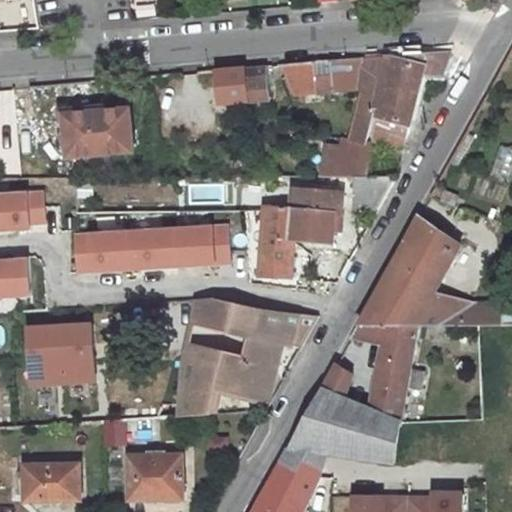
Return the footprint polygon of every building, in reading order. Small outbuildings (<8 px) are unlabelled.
[(314,63),(284,66),(296,96),(357,91),(366,93),(354,142),(346,140),(345,148),(330,147),(329,162),(327,162),(326,177),(339,177),(397,178),(425,75),(444,76),(452,51),(395,56),(388,83),(362,66),(364,59),(333,61),(334,76),(316,77),(314,63)] [(388,83),(395,56),(364,59),(362,66),(388,83)] [(333,61),(314,63),(316,77),(334,76),(333,61)] [(220,71),(222,103),(271,99),(269,67),(220,71)] [(135,152),(131,110),(106,112),(93,114),(92,107),(61,110),(62,121),(67,121),(70,158),(135,152)] [(312,178),(269,177),(268,187),(311,187),(312,178)] [(339,177),(338,208),(379,210),(397,178),(339,177)] [(436,190),(431,199),(438,202),(443,193),(436,190)] [(31,219),(46,219),(44,193),(0,195),(0,230),(31,229),(31,224),(31,219)] [(266,206),(259,260),(292,265),(295,241),(286,240),(290,208),(266,206)] [(290,208),(286,240),(295,241),(333,245),(336,213),(290,208)] [(457,255),(431,248),(440,232),(421,217),(360,326),(370,326),(398,326),(403,294),(434,300),(435,297),(457,255)] [(176,229),(178,267),(216,264),(216,256),(231,255),(229,225),(176,229)] [(129,232),(131,270),(178,267),(176,229),(129,232)] [(131,270),(129,232),(76,235),(78,265),(93,264),(93,272),(131,270)] [(440,232),(431,248),(457,255),(461,247),(440,232)] [(216,256),(216,264),(231,263),(231,255),(216,256)] [(0,298),(31,296),(29,260),(0,261),(0,298)] [(78,273),(93,272),(93,264),(78,265),(78,273)] [(398,326),(420,326),(434,300),(403,294),(398,326)] [(435,297),(434,300),(420,326),(474,326),(474,305),(435,297)] [(253,337),(251,336),(258,311),(212,300),(195,301),(184,354),(222,353),(248,359),(253,337)] [(506,305),(474,305),(474,326),(506,326),(506,305)] [(258,311),(251,336),(253,337),(282,344),(302,348),(320,316),(258,311)] [(89,322),(19,326),(22,389),(92,385),(89,322)] [(360,326),(353,338),(369,341),(370,326),(360,326)] [(425,376),(411,374),(420,326),(398,326),(370,326),(369,341),(385,342),(372,411),(363,459),(396,464),(409,390),(422,392),(425,376)] [(248,359),(246,363),(277,370),(282,344),(253,337),(248,359)] [(277,370),(246,363),(248,359),(222,353),(184,354),(181,417),(211,415),(217,386),(270,401),(277,370)] [(339,365),(321,396),(344,404),(345,400),(354,373),(339,365)] [(321,396),(309,417),(337,426),(344,404),(321,396)] [(337,426),(327,454),(363,459),(372,411),(345,400),(344,404),(337,426)] [(309,417),(291,449),(327,454),(337,426),(309,417)] [(101,422),(102,447),(126,445),(124,421),(101,422)] [(291,449),(281,469),(322,474),(327,454),(291,449)] [(169,451),(136,452),(136,458),(131,458),(132,501),(185,500),(184,456),(169,457),(169,451)] [(81,466),(24,466),(25,474),(18,474),(19,497),(26,497),(26,502),(82,501),(81,466)] [(281,469),(257,511),(302,511),(322,474),(281,469)] [(435,499),(410,499),(410,511),(465,511),(465,494),(435,494),(435,499)] [(410,511),(410,499),(356,499),(355,511),(410,511)]
